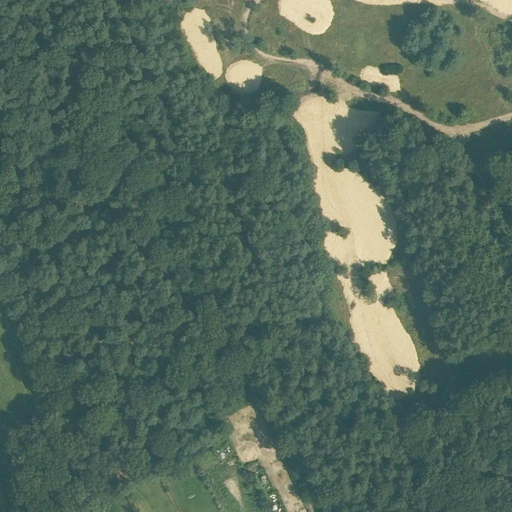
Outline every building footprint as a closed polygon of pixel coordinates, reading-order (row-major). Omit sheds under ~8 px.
[(462,17),(466,8),(455,3),(452,13),(462,17)] [(203,17),(213,11),(208,4),(199,10),(203,17)] [(372,17),(362,19),(363,26),(374,23),(372,17)] [(349,19),(339,21),(341,30),(351,28),(349,19)] [(240,22),(230,24),(232,35),(242,32),(240,22)] [(268,23),(258,24),(258,34),(268,33),(268,23)] [(469,37),(481,35),(478,23),(467,26),(469,37)] [(295,42),(294,53),(306,53),(306,43),(295,42)] [(466,57),(476,60),(479,49),(469,46),(466,57)] [(320,47),(318,56),(327,58),(329,49),(320,47)] [(361,60),(370,61),(370,51),(362,51),(361,60)] [(212,52),(201,56),(204,64),(215,60),(212,52)] [(241,61),(251,65),(254,57),(244,53),(241,61)] [(274,76),(277,65),(266,63),(263,74),(274,76)] [(462,65),(455,73),(462,79),(469,71),(462,65)] [(419,70),(412,78),(420,85),(427,78),(419,70)] [(293,71),(292,82),(304,83),(305,72),(293,71)] [(435,79),(437,89),(448,88),(446,78),(435,79)] [(248,101),(258,101),(258,92),(248,93),(248,101)] [(361,127),(382,128),(383,111),(361,110),(361,127)] [(299,119),(302,130),(312,127),(309,117),(299,119)] [(308,152),(317,150),(314,140),(306,142),(308,152)] [(344,171),(345,181),(355,180),(354,170),(344,171)] [(392,221),(400,215),(393,206),(385,212),(392,221)] [(332,259),(342,257),(340,248),(331,250),(332,259)] [(422,270),(412,273),(415,285),(426,282),(422,270)] [(499,344),(495,348),(503,357),(507,354),(499,344)] [(494,347),(490,350),(496,358),(500,355),(494,347)] [(480,349),(475,353),(482,361),(487,358),(480,349)]
